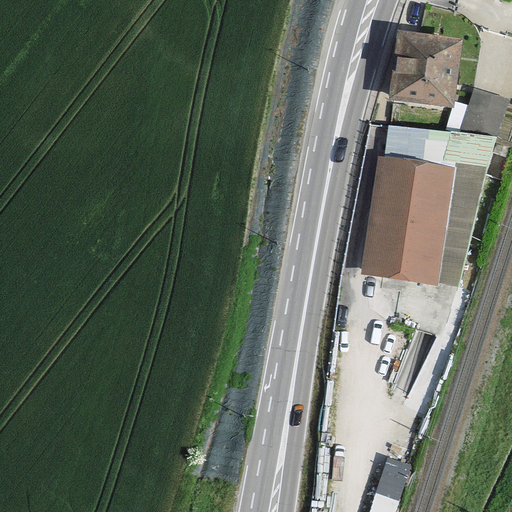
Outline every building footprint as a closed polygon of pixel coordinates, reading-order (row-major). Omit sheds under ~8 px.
[(396,98),(450,105),(458,48),(404,41),(396,98)] [(476,99),(466,133),(491,136),(498,137),(510,104),(476,99)] [(491,136),(466,133),(455,132),(449,157),(487,161),(491,136)] [(427,165),(398,160),(399,156),(388,154),(372,261),(412,268),(427,165)] [(427,165),(412,268),(433,271),(448,168),(427,165)] [(468,282),(468,252),(451,252),(451,282),(468,282)] [(431,279),(433,271),(412,268),(372,261),(371,270),(431,279)] [(390,459),(374,511),(399,511),(413,466),(390,459)]
